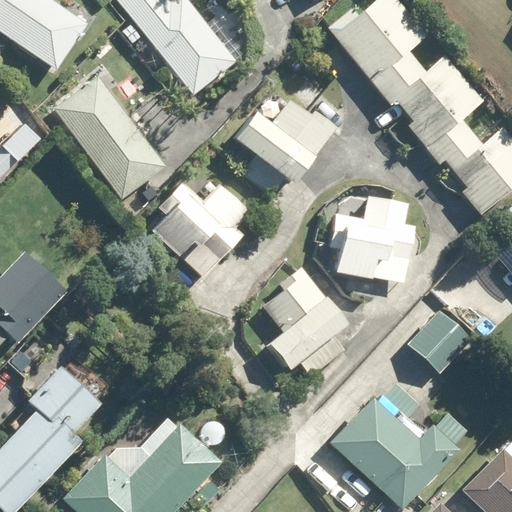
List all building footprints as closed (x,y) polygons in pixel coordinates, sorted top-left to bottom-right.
[(47,0),(0,0),(0,32),(54,70),(85,25),(47,0)] [(166,0),(115,0),(192,95),(234,61),(184,0),(174,0),(169,4),(166,0)] [(414,121),(406,127),(424,148),(460,119),(487,97),(472,76),(465,82),(444,56),(425,72),(408,51),(427,35),(398,0),(375,0),(356,16),(351,9),(328,28),(391,105),(396,100),(414,121)] [(97,78),(53,113),(122,199),(165,165),(97,78)] [(254,112),(233,139),(254,156),(240,174),(270,196),(284,179),(292,185),(335,128),(314,111),(309,118),(287,101),(270,124),(254,112)] [(0,115),(0,179),(32,146),(0,115)] [(467,189),(461,194),(479,216),(511,189),(511,140),(502,129),(482,145),(460,119),(424,148),(438,165),(443,160),(467,189)] [(181,184),(157,207),(166,215),(150,232),(164,245),(158,251),(165,258),(171,252),(176,258),(178,255),(200,278),(242,236),(233,227),(247,214),(217,186),(200,203),(181,184)] [(339,249),(334,274),(370,280),(370,278),(402,284),(414,227),(403,225),(407,205),(366,197),(361,221),(334,216),(328,247),(339,249)] [(62,296),(19,253),(0,272),(0,315),(2,317),(0,318),(0,331),(13,344),(62,296)] [(63,267),(56,275),(65,284),(72,276),(63,267)] [(301,267),(283,280),(288,287),(261,307),(282,334),(268,345),(287,371),(298,362),(309,377),(343,351),(331,335),(344,326),(301,267)] [(438,313),(407,346),(437,374),(468,340),(438,313)] [(24,401),(33,410),(0,446),(0,509),(2,511),(15,511),(80,443),(70,434),(97,405),(56,366),(24,401)] [(420,435),(404,421),(417,405),(395,384),(381,399),(395,411),(389,418),(368,399),(327,444),(401,510),(455,450),(452,447),(465,433),(444,414),(431,428),(428,426),(420,435)] [(177,425),(127,476),(105,454),(62,498),(75,511),(173,511),(201,484),(210,492),(219,482),(210,474),(219,465),(177,425)] [(482,511),(511,511),(511,461),(500,450),(461,491),(482,511)]
